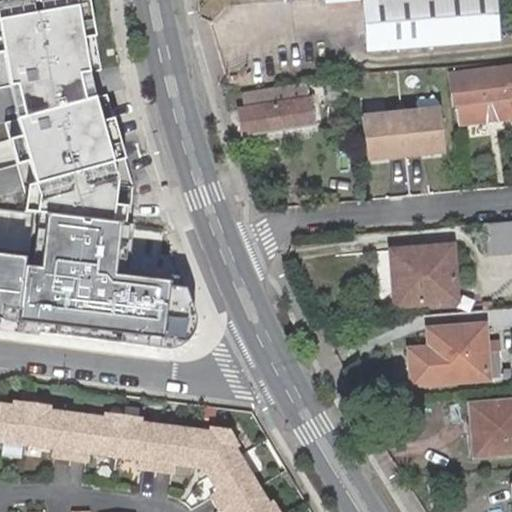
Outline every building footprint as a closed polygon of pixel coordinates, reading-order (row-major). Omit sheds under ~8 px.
[(20,120),(82,103),(77,76),(87,74),(99,72),(86,0),(0,0),(0,89),(8,88),(14,87),(20,120)] [(363,0),(367,48),(493,39),(493,38),(489,0),(363,0)] [(511,62),(449,70),(452,102),(511,95),(511,62)] [(82,103),(91,100),(87,74),(77,76),(82,103)] [(14,122),(20,120),(14,87),(8,88),(14,122)] [(243,133),(311,123),(307,90),(281,93),(282,104),(238,110),(243,133)] [(28,186),(25,213),(112,224),(117,177),(91,100),(82,103),(20,120),(14,122),(34,183),(28,186)] [(438,107),(360,115),(365,162),(443,154),(438,107)] [(0,327),(169,348),(176,347),(183,342),(188,336),(192,331),(193,326),(193,318),(192,311),(184,289),(166,287),(167,282),(114,276),(120,225),(43,216),(37,265),(28,264),(29,255),(0,251),(0,327)] [(511,227),(479,230),(481,259),(511,256),(511,227)] [(391,250),(395,305),(456,300),(452,246),(391,250)] [(439,350),(441,382),(498,377),(497,350),(482,351),(481,326),(427,330),(429,351),(439,350)] [(431,383),(441,382),(439,350),(429,351),(431,383)] [(483,424),(485,454),(511,452),(511,401),(470,404),(471,424),(483,424)] [(9,405),(8,411),(25,413),(42,415),(42,409),(25,406),(9,405)] [(8,411),(0,409),(0,444),(49,451),(48,460),(80,465),(81,455),(135,462),(134,472),(167,476),(168,467),(201,471),(217,496),(209,500),(216,511),(269,511),(266,507),(231,451),(224,439),(209,437),(132,427),(101,423),(98,422),(42,415),(8,411)] [(98,422),(101,423),(115,424),(132,427),(133,421),(116,418),(98,416),(98,422)] [(474,456),(485,454),(483,424),(471,424),(474,456)] [(209,432),(209,437),(224,439),(231,451),(234,449),(227,434),(209,432)]
